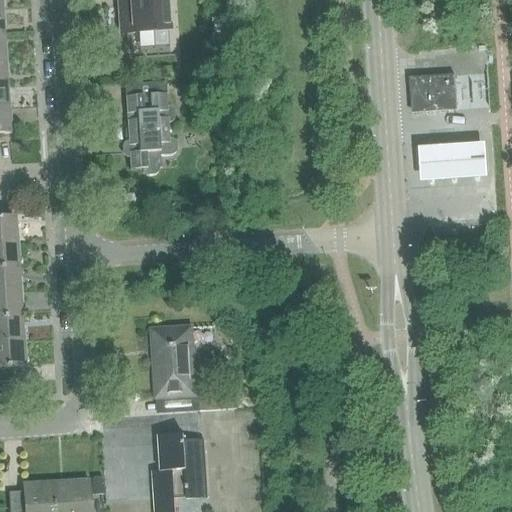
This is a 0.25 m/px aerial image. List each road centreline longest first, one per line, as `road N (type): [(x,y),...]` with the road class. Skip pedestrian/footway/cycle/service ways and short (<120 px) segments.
road 1 (unclassified): [(74,257),(393,235)]
road 2 (residential): [(74,257),(56,0)]
road 3 (tertiary): [(393,235),(380,0)]
road 4 (residential): [(0,428),(51,426),(82,397),(74,257)]
road 5 (tertiary): [(421,511),(405,392)]
